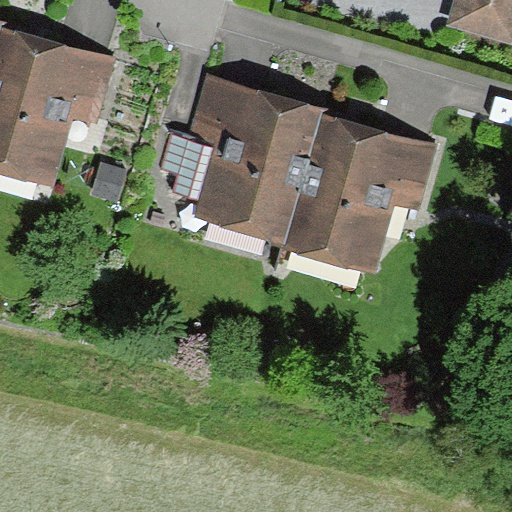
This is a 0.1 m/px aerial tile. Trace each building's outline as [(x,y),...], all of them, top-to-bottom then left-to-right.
[(510,36),(511,29),(511,0),(459,0),(454,20),(510,36)] [(0,36),(1,34),(0,33),(0,153),(47,167),(63,108),(92,117),(109,60),(56,45),(54,54),(0,39),(0,36)] [(288,225),(319,119),(261,103),(264,94),(212,79),(195,136),(173,129),(161,169),(177,173),(172,191),(288,225)] [(319,119),(288,225),(287,230),(368,254),(385,195),(413,203),(430,147),(377,132),(375,141),(320,125),(322,120),(319,119)] [(125,170),(105,164),(96,193),(117,199),(125,170)]
